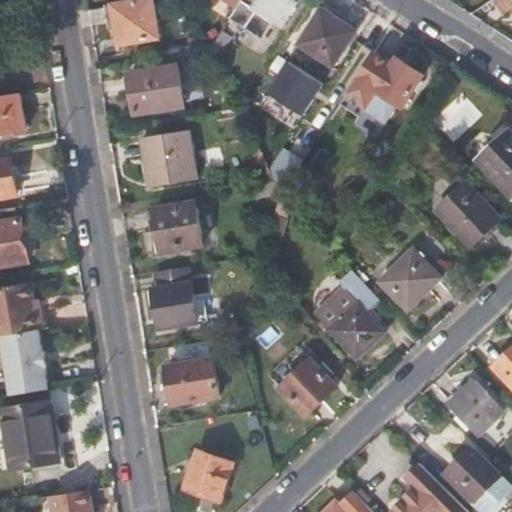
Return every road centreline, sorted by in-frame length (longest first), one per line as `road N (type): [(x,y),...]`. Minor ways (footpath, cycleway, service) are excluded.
road 1 (residential): [(64,0),(148,511)]
road 2 (residential): [(511,280),(269,511)]
road 3 (residential): [(511,70),(403,0)]
